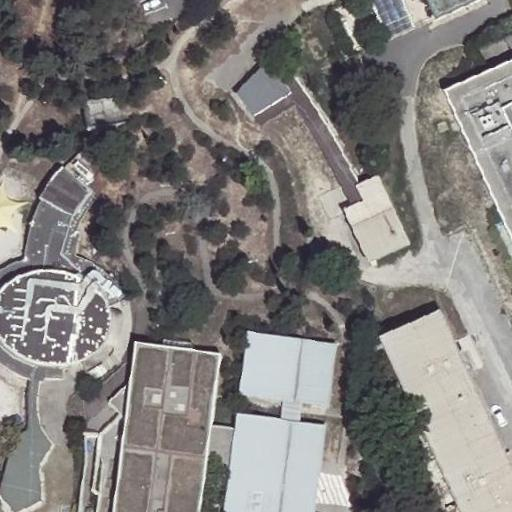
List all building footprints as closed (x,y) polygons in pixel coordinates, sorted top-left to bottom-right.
[(466,0),(416,0),(425,19),(466,0)] [(249,114),(284,89),(272,75),(260,60),(229,93),(249,114)] [(511,60),(443,92),(511,242),(511,60)] [(272,75),(284,89),(292,103),(317,148),(347,210),(359,204),(351,187),(330,140),(304,99),(284,69),(272,75)] [(292,103),(284,89),(249,114),(258,126),(292,103)] [(119,127),(115,99),(80,104),(82,132),(119,127)] [(36,271),(45,271),(46,249),(48,226),(69,230),(70,225),(80,207),(91,196),(57,164),(44,180),(32,199),(34,200),(29,221),(26,240),(24,259),(22,274),(31,272),(36,271)] [(359,204),(347,210),(340,214),(361,263),(400,245),(371,179),(351,187),(359,204)] [(73,241),(75,231),(69,230),(48,226),(46,249),(45,271),(54,272),(66,274),(77,278),(88,283),(93,287),(101,296),(104,304),(125,296),(115,282),(103,270),(94,264),(76,256),(74,248),(73,241)] [(57,378),(56,363),(43,363),(32,360),(20,357),(9,351),(1,345),(0,343),(0,287),(6,282),(13,277),(22,274),(24,259),(14,261),(4,265),(0,267),(0,362),(8,368),(21,373),(28,375),(43,378),(57,378)] [(31,272),(22,274),(13,277),(6,282),(0,287),(0,343),(1,345),(9,351),(20,357),(32,360),(43,363),(56,363),(67,362),(79,359),(88,355),(93,351),(99,344),(103,336),(107,325),(107,314),(104,304),(101,296),(93,287),(88,283),(77,278),(66,274),(54,272),(36,271),(31,272)] [(377,344),(454,511),(511,511),(511,485),(459,372),(466,369),(459,353),(452,356),(434,317),(377,344)] [(238,325),(231,387),(318,397),(325,335),(238,325)] [(312,451),(316,418),(229,408),(227,423),(201,419),(210,348),(136,339),(133,350),(127,363),(120,373),(97,395),(120,419),(124,416),(113,511),(291,511),(295,479),(286,478),(290,448),(312,451)] [(88,355),(79,359),(82,368),(87,366),(94,363),(100,358),(105,353),(107,350),(99,344),(93,351),(88,355)] [(440,511),(454,511),(377,344),(366,349),(440,511)] [(43,378),(28,375),(25,426),(11,437),(5,458),(39,465),(56,444),(41,433),(43,378)] [(305,511),(312,451),(290,448),(286,478),(295,479),(291,511),(305,511)] [(39,465),(5,458),(0,476),(0,498),(10,511),(14,511),(39,497),(39,465)]
